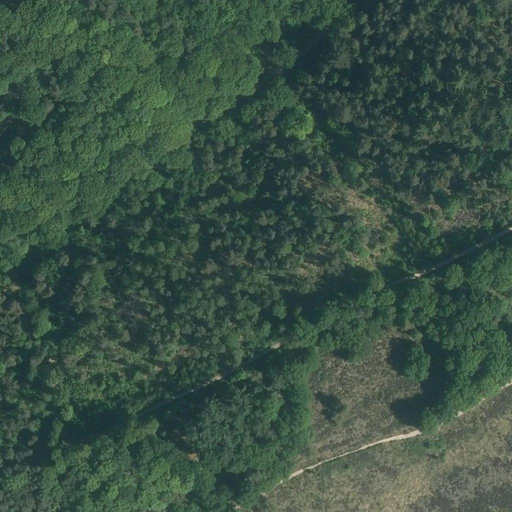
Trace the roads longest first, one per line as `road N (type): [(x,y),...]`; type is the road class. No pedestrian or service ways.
road 1 (track): [(511,227),(56,441)]
road 2 (track): [(344,0),(280,70),(0,234)]
